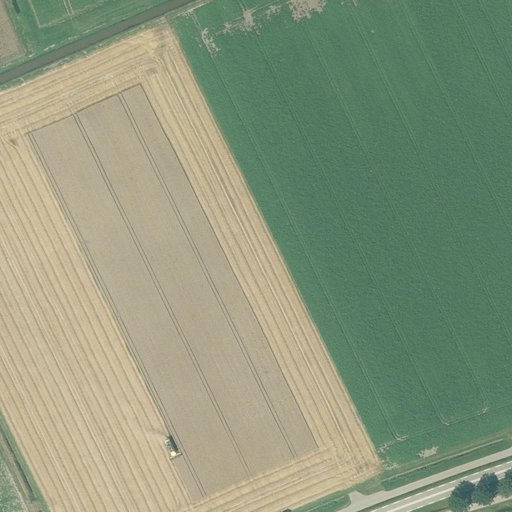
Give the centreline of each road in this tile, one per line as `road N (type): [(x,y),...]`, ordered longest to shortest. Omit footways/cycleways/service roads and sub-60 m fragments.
road 1 (unclassified): [(351,511),(511,453)]
road 2 (primary): [(397,511),(511,467)]
